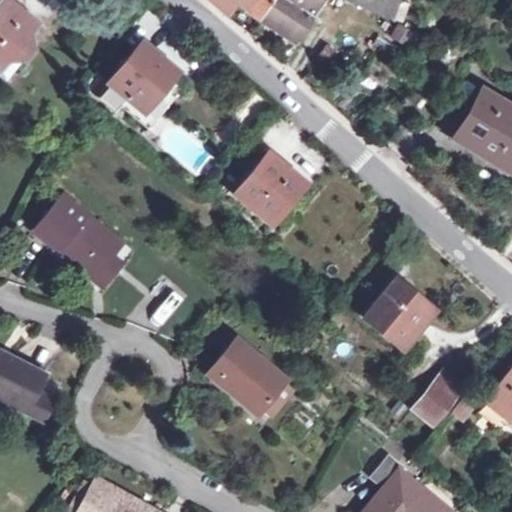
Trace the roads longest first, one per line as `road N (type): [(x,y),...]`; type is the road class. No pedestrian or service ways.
road 1 (residential): [(181,0),(511,289)]
road 2 (residential): [(103,339),(145,348),(167,369),(153,462)]
road 3 (residential): [(122,443),(90,426),(89,388),(103,339)]
